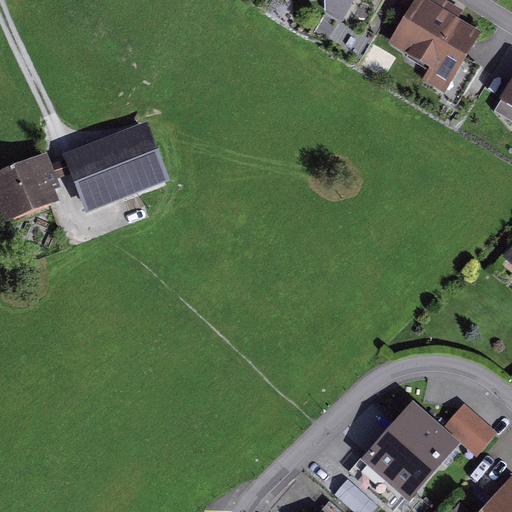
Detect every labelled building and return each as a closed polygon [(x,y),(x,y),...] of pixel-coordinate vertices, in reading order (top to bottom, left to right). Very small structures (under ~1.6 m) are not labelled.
[(356,0),(313,0),(344,19),(356,0)] [(465,8),(451,0),(402,0),(402,1),(411,7),(388,44),(452,83),(482,33),(458,19),(465,8)] [(149,126),(66,156),(84,207),(168,176),(149,126)] [(64,198),(46,156),(0,175),(0,186),(14,220),(64,198)] [(456,437),(414,404),(369,461),(412,494),(456,437)] [(498,433),(464,406),(448,426),(481,453),(498,433)] [(511,511),(511,473),(477,511),(511,511)]
